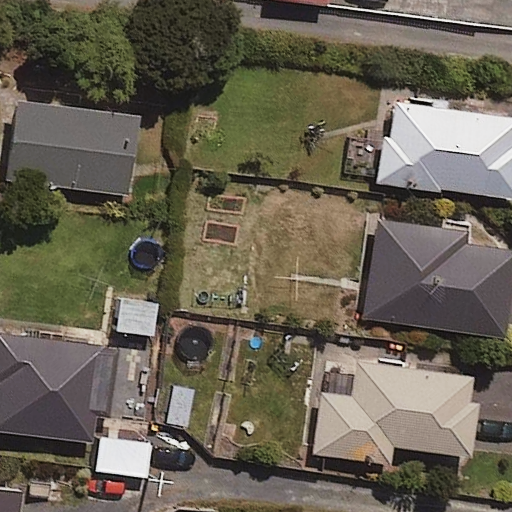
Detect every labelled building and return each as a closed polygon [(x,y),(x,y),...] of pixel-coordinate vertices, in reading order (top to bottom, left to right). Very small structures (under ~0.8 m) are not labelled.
[(0,174),(122,188),(132,103),(7,88),(0,149),(0,174)] [(509,184),(511,150),(511,100),(380,90),(373,173),(509,184)] [(464,231),(465,219),(370,209),(360,312),(497,326),(507,235),(464,231)] [(147,327),(152,295),(115,290),(110,322),(147,327)] [(0,422),(89,435),(93,408),(102,409),(113,339),(0,322),(0,422)] [(461,445),(471,363),(319,344),(307,444),(383,454),(386,436),(461,445)] [(186,422),(192,381),(167,377),(160,418),(186,422)] [(90,502),(128,505),(131,466),(142,467),(145,434),(134,433),(96,430),(90,502)] [(184,503),(188,470),(154,466),(150,499),(184,503)]
